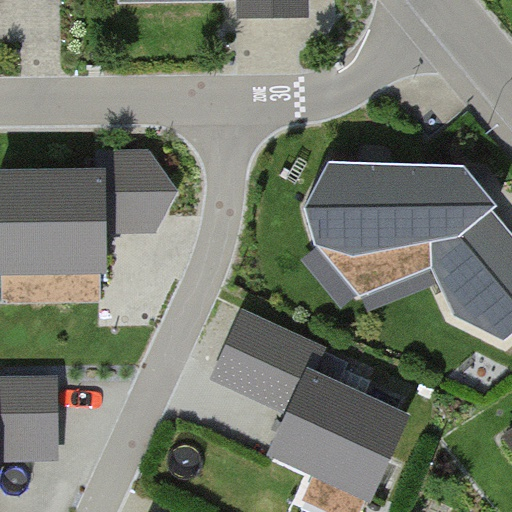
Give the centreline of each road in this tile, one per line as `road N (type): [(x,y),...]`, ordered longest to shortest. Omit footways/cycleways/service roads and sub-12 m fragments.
road 1 (residential): [(230,103),(227,211),(215,261),(99,511)]
road 2 (residential): [(441,7),(352,87),(230,103)]
road 3 (residential): [(230,103),(0,105)]
